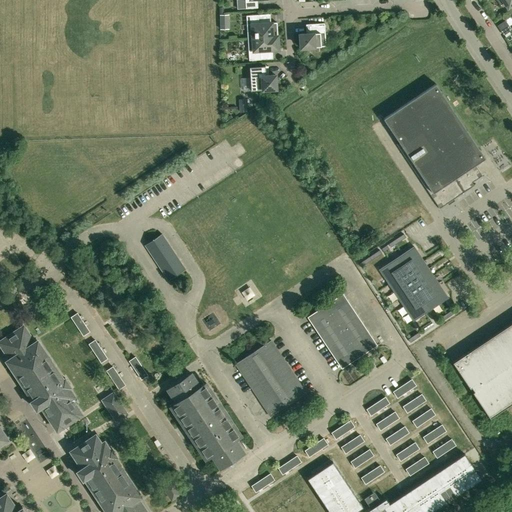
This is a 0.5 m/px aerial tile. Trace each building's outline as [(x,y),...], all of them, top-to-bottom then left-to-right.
[(245,0),(246,9),(258,8),(257,0),(245,0)] [(508,8),(511,5),(511,0),(496,0),(500,5),(504,3),(508,8)] [(219,15),(220,29),(229,29),(229,14),(219,15)] [(246,16),(248,38),(278,36),(277,23),(259,24),(258,15),(246,16)] [(309,33),(300,34),(300,48),(326,46),(324,23),(309,24),(309,33)] [(279,50),(278,36),(248,38),(249,60),(261,60),(260,51),(279,50)] [(265,66),(250,67),(251,90),(276,89),(275,75),(266,76),(265,66)] [(436,85),(384,119),(401,144),(398,146),(440,209),(475,186),(473,183),(483,176),(476,165),(486,159),(436,85)] [(391,247),(406,237),(404,234),(388,244),(391,247)] [(146,246),(169,281),(186,270),(163,235),(146,246)] [(380,271),(414,321),(448,298),(415,247),(380,271)] [(362,267),(382,253),(379,250),(359,263),(362,267)] [(343,295),(308,318),(342,369),(377,346),(343,295)] [(453,314),(451,310),(441,317),(443,321),(453,314)] [(511,323),(453,363),(491,419),(511,404),(511,323)] [(85,415),(75,400),(78,398),(72,389),(73,388),(66,377),(64,378),(37,338),(34,339),(25,325),(0,341),(0,346),(8,360),(6,362),(30,401),(37,412),(41,409),(57,433),(85,415)] [(420,336),(418,332),(408,339),(410,343),(420,336)] [(306,394),(271,342),(236,366),(270,417),(306,394)] [(221,469),(245,453),(236,440),(242,436),(207,384),(201,387),(192,374),(168,390),(177,403),(171,407),(206,460),(212,456),(221,469)] [(115,392),(101,400),(116,424),(130,415),(115,392)] [(413,412),(429,400),(425,395),(409,407),(413,412)] [(0,449),(11,442),(1,426),(0,426),(0,449)] [(148,511),(142,500),(144,498),(112,447),(111,448),(106,440),(102,442),(97,433),(69,452),(80,469),(76,472),(83,482),(85,481),(104,511),(148,511)] [(34,449),(25,455),(31,464),(40,458),(34,449)] [(362,508),(332,462),(308,478),(330,511),(432,511),(482,479),(466,454),(392,502),(389,498),(367,511),(357,511),(362,508)] [(55,480),(64,475),(58,466),(50,471),(55,480)] [(172,501),(182,495),(183,494),(173,479),(162,487),(172,501)] [(0,511),(26,511),(24,506),(19,509),(8,492),(0,497),(0,511)]
